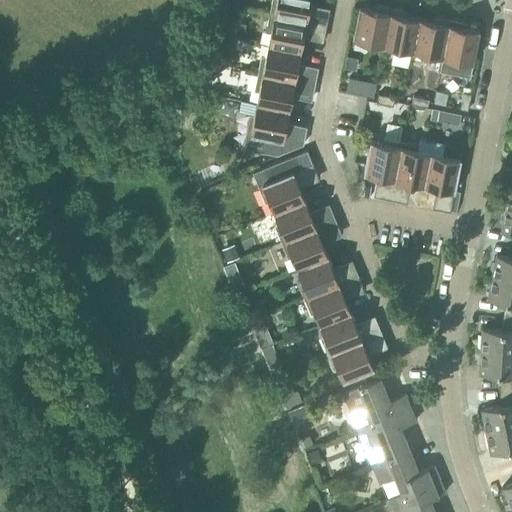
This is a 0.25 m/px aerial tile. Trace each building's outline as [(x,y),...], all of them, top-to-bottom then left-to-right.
[(271,0),(269,14),(327,25),(329,12),(309,8),(310,0),(271,0)] [(383,49),(391,8),(378,5),(377,10),(359,6),(353,38),(366,41),(365,46),(383,49)] [(391,8),(383,49),(400,53),(401,48),(413,50),(419,18),(403,15),(404,10),(391,8)] [(268,44),(300,50),(304,34),(324,38),(327,25),(269,14),(266,31),(270,32),(268,44)] [(419,18),(413,50),(425,53),(424,57),(442,61),(450,19),(437,17),(436,21),(419,18)] [(463,22),(450,19),(442,61),(440,71),(470,77),(480,30),(462,26),(463,22)] [(258,73),(315,84),(318,71),(297,67),(300,50),(268,44),(266,56),(261,55),(258,73)] [(257,103),(289,109),(292,92),(313,97),(315,84),(258,73),(254,90),(259,91),(257,103)] [(346,91),(373,96),(376,83),(349,77),(346,91)] [(207,79),(190,88),(205,91),(207,79)] [(468,110),(472,94),(463,92),(460,108),(468,110)] [(378,94),(378,97),(377,102),(393,105),(395,97),(378,94)] [(289,109),(257,103),(254,115),(249,114),(243,148),(277,155),(303,144),(306,130),(285,126),(289,109)] [(439,109),(432,108),(430,118),(437,119),(439,109)] [(424,184),(433,140),(420,137),(419,145),(402,141),(390,199),(403,201),(407,181),(424,184)] [(390,199),(402,141),(384,138),(383,143),(370,140),(364,172),(382,176),(378,196),(390,199)] [(454,144),(433,140),(424,184),(440,187),(436,208),(451,211),(462,153),(459,153),(458,148),(457,146),(454,144)] [(307,150),(253,172),(266,202),(269,200),(274,212),(304,199),(298,183),(318,176),(307,150)] [(304,199),(274,212),(279,223),(274,225),(281,241),(336,220),(330,207),(311,215),(308,209),(304,199)] [(511,209),(506,209),(501,231),(511,233),(511,209)] [(336,220),(281,241),(288,258),(292,256),(297,268),(328,255),(321,239),(341,231),(336,220)] [(234,244),(222,249),(226,262),(239,257),(234,244)] [(492,276),(511,280),(511,256),(497,254),(492,276)] [(328,255),(297,268),(302,279),(297,281),(304,298),(358,275),(354,263),(334,271),(328,255)] [(358,275),(304,298),(311,314),(315,312),(320,324),(350,311),(344,295),(363,288),(358,275)] [(245,287),(241,276),(229,281),(234,292),(245,287)] [(511,280),(492,276),(488,298),(506,302),(504,314),(511,315),(511,280)] [(350,311),(320,324),(324,335),(320,337),(327,353),(381,331),(376,319),(357,327),(350,311)] [(482,327),(481,351),(511,352),(511,315),(504,314),(501,329),(482,327)] [(381,331),(327,353),(333,370),(338,368),(343,380),(374,368),(367,351),(386,343),(381,331)] [(511,352),(481,351),(479,373),(498,374),(499,390),(511,389),(511,352)] [(279,357),(267,362),(273,376),(285,371),(279,357)] [(380,376),(342,391),(350,411),(357,427),(372,421),(373,422),(410,406),(405,393),(390,399),(380,376)] [(291,382),(278,386),(287,408),(303,401),(298,390),(294,391),(291,382)] [(511,389),(499,390),(500,404),(482,408),(486,430),(511,424),(511,389)] [(308,402),(288,410),(295,425),(314,417),(308,402)] [(416,420),(410,406),(373,422),(372,421),(357,427),(372,463),(387,457),(388,458),(410,449),(401,426),(416,420)] [(511,424),(486,430),(491,453),(509,449),(511,456),(511,424)] [(309,436),(302,440),(305,448),(313,445),(309,436)] [(317,448),(308,452),(312,463),(322,459),(317,448)] [(395,477),(402,492),(402,493),(440,478),(434,464),(419,471),(410,449),(388,458),(387,457),(372,463),(380,483),(395,477)] [(435,511),(430,498),(445,492),(440,478),(402,493),(402,492),(386,499),(391,511),(435,511)] [(511,506),(511,481),(502,486),(511,506)]
